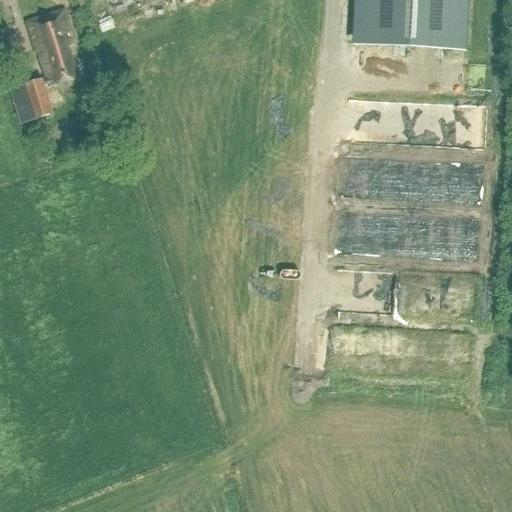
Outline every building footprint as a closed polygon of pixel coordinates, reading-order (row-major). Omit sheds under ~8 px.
[(358,0),(356,49),(464,54),(466,0),(358,0)] [(37,55),(39,54),(49,87),(77,79),(67,47),(74,44),(64,11),(28,23),(37,55)] [(476,69),(477,95),(489,94),(488,69),(476,69)] [(52,115),(43,86),(42,80),(24,85),(25,91),(11,96),(19,125),(52,115)] [(390,166),(390,188),(434,187),(435,195),(475,194),(475,165),(390,166)] [(341,275),(428,283),(429,278),(450,280),(450,271),(342,262),(341,275)]
